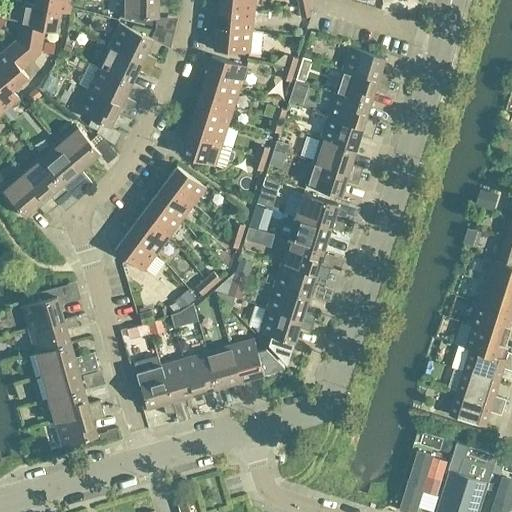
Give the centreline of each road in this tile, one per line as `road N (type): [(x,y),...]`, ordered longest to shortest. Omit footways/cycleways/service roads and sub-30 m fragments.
road 1 (residential): [(147,458),(80,215),(127,159),(161,94),(187,39),(191,0)]
road 2 (residential): [(243,429),(325,402),(444,39)]
road 3 (residential): [(0,502),(147,458)]
road 4 (residential): [(324,511),(267,487),(243,429)]
